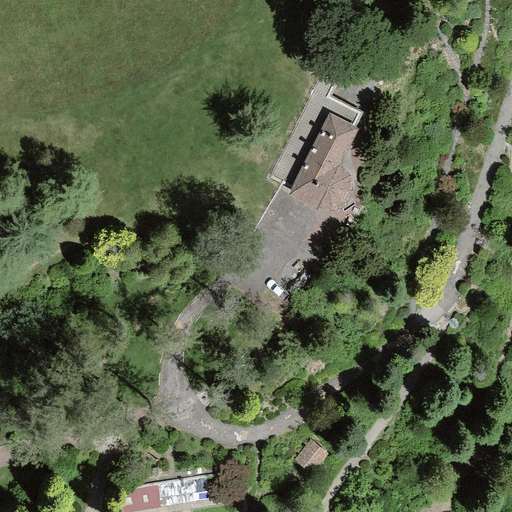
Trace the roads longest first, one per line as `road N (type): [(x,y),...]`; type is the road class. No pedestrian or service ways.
road 1 (track): [(445,300),(411,375),(319,511)]
road 2 (track): [(511,92),(445,300)]
